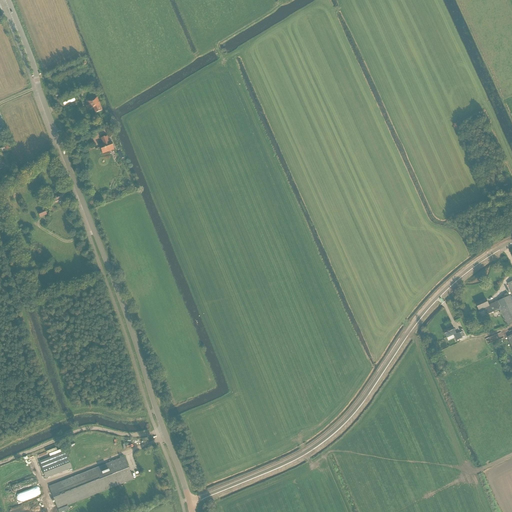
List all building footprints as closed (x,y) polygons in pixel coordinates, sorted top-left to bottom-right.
[(63,106),(76,100),(74,96),(61,101),(63,106)] [(89,108),(90,109),(93,107),(95,113),(102,110),(97,98),(87,102),(88,104),(86,105),(87,109),(89,108)] [(110,126),(105,128),(109,138),(114,136),(110,126)] [(102,154),(114,149),(111,141),(109,141),(107,137),(102,138),(103,141),(102,142),(103,144),(99,145),(102,154)] [(63,192),(50,197),(53,204),(61,201),(60,198),(65,196),(63,192)] [(41,207),(47,205),(43,195),(37,198),(41,207)] [(505,298),(496,302),(489,306),(486,299),(476,304),(479,310),(485,308),(488,313),(499,308),(507,327),(511,324),(511,281),(507,284),(511,293),(511,298),(511,295),(509,296),(505,298)] [(456,341),(462,338),(462,337),(460,333),(460,332),(456,334),(452,326),(449,327),(450,328),(444,331),(447,338),(453,334),(456,341)] [(45,477),(71,467),(65,451),(39,461),(45,477)] [(58,509),(133,480),(124,457),(49,486),(58,509)] [(13,491),(31,485),(28,476),(10,483),(13,491)]
